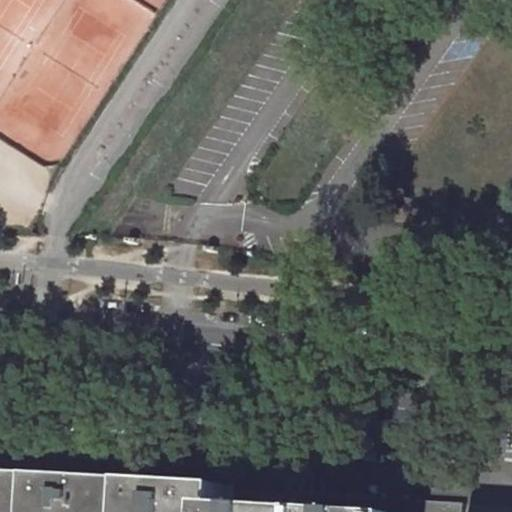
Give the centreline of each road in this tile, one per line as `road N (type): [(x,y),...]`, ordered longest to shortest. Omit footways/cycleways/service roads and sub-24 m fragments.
road 1 (tertiary): [(0,371),(511,428)]
road 2 (tertiary): [(511,367),(0,316)]
